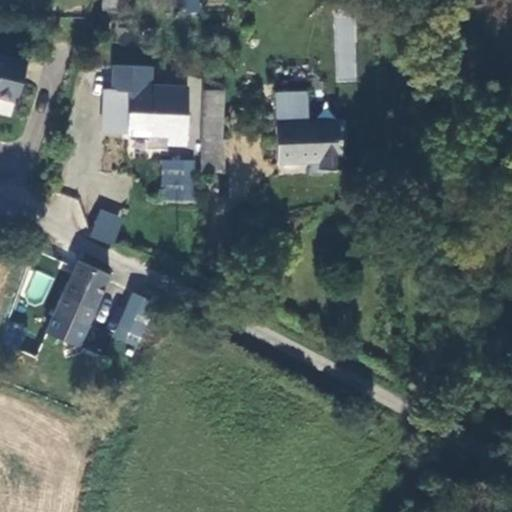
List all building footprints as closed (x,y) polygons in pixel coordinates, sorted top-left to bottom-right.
[(104,0),(104,10),(130,12),(130,0),(104,0)] [(178,0),(179,12),(199,13),(199,0),(178,0)] [(335,80),(354,80),(355,15),(336,15),(335,80)] [(0,97),(16,102),(26,62),(0,55),(0,97)] [(150,66),(114,65),(113,89),(109,89),(108,111),(103,111),(102,132),(167,135),(167,143),(186,144),(187,86),(150,85),(150,66)] [(226,90),(205,89),(201,169),(223,170),(226,90)] [(275,94),(278,164),(311,162),(311,176),(322,176),(322,170),(342,169),(339,122),(308,123),(307,93),(275,94)] [(162,160),(161,198),(181,199),(183,161),(162,160)] [(183,161),(181,199),(191,199),(192,161),(183,161)] [(98,209),(89,235),(113,244),(122,218),(98,209)] [(109,275),(78,261),(47,335),(79,346),(88,325),(109,275)] [(199,264),(182,264),(182,267),(183,270),(187,273),(191,273),(195,273),(198,269),(198,266),(199,264)] [(123,327),(141,334),(154,301),(135,293),(123,327)] [(119,338),(137,345),(141,334),(123,327),(119,338)]
